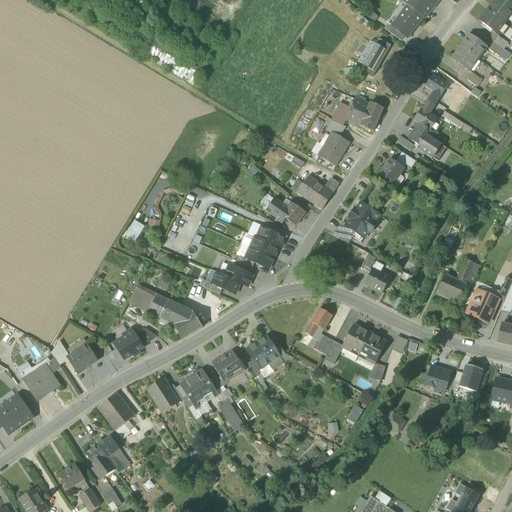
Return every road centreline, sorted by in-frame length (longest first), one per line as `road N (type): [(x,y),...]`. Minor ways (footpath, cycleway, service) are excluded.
road 1 (residential): [(291,289),(306,244),(437,35),(468,0)]
road 2 (secondary): [(0,463),(114,382),(291,289)]
road 3 (track): [(347,183),(92,31)]
road 4 (secondary): [(291,289),(335,293),(511,358)]
